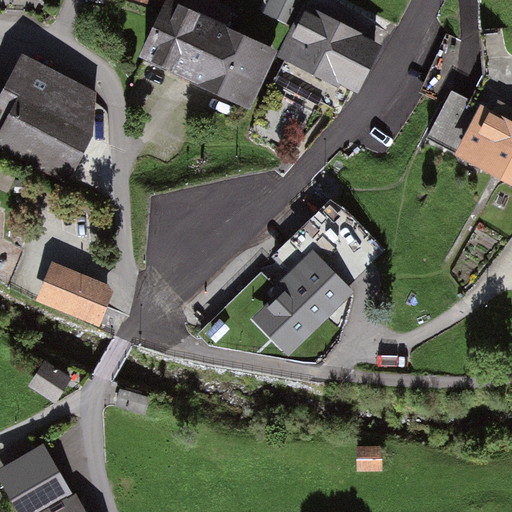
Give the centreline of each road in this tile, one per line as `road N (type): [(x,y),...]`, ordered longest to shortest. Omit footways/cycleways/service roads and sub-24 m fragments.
road 1 (residential): [(424,0),(348,124),(151,307)]
road 2 (track): [(511,378),(461,385),(327,374),(197,353),(130,332)]
road 3 (residential): [(55,43),(111,83),(128,271),(151,307)]
road 4 (unclassified): [(94,393),(110,511)]
